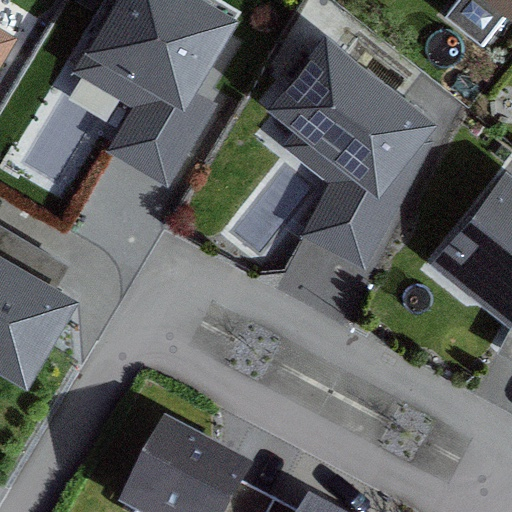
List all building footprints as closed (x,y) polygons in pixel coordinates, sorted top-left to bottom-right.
[(114,143),(156,166),(196,92),(181,83),(223,18),(194,0),(114,0),(90,38),(150,77),(114,143)] [(511,3),(511,0),(486,0),(504,14),(511,3)] [(267,103),(335,160),(301,230),(354,256),(410,139),(413,117),(320,40),(267,103)] [(511,315),(511,183),(509,181),(443,255),(511,315)] [(69,312),(0,276),(0,365),(32,382),(69,312)] [(130,511),(238,511),(251,488),(166,444),(130,511)]
